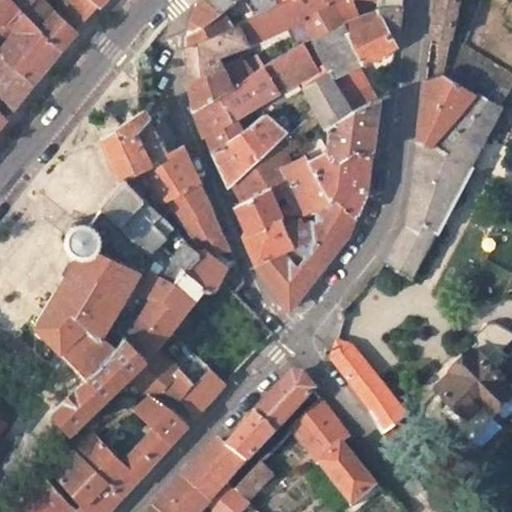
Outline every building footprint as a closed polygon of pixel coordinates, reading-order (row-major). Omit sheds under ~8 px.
[(47,62),(59,45),(16,0),(0,0),(0,50),(32,81),(47,62)] [(77,26),(100,2),(98,0),(53,0),(50,4),(44,0),(16,0),(59,45),(77,26)] [(198,0),(194,9),(190,27),(220,8),(232,1),(233,0),(198,0)] [(243,19),(254,13),(246,0),(233,0),(232,1),(243,19)] [(332,0),(279,0),(254,13),(243,19),(237,22),(245,43),(300,18),(311,38),(338,24),(332,0)] [(279,0),(246,0),(254,13),(279,0)] [(356,27),(345,0),(332,0),(338,24),(343,34),(356,27)] [(377,0),(378,9),(401,5),(401,0),(377,0)] [(435,0),(432,33),(452,36),(459,0),(435,0)] [(511,77),(511,0),(459,0),(452,36),(444,71),(471,86),(499,102),(511,77)] [(395,43),(401,5),(378,9),(378,16),(395,43)] [(220,8),(190,27),(187,37),(186,45),(229,25),(220,8)] [(362,66),(395,43),(378,16),(356,27),(343,34),(347,41),(322,56),(325,62),(328,68),(339,86),(340,93),(351,114),(376,100),(362,66)] [(245,43),(237,22),(229,25),(186,45),(185,51),(189,76),(222,64),(218,54),(245,43)] [(347,41),(343,34),(338,24),(311,38),(322,56),(347,41)] [(432,33),(427,70),(444,71),(452,36),(432,33)] [(301,77),(304,84),(328,68),(325,62),(322,56),(311,38),(262,64),(280,91),(301,77)] [(0,89),(14,104),(32,81),(0,50),(0,89)] [(251,56),(243,60),(251,71),(259,67),(251,56)] [(222,64),(189,76),(191,96),(194,109),(224,96),(232,118),(236,117),(280,91),(262,64),(259,67),(251,71),(243,60),(240,57),(222,64)] [(331,125),(351,114),(340,93),(339,86),(328,68),(304,84),(315,104),(312,107),(325,127),(331,125)] [(427,70),(417,155),(471,86),(444,71),(427,70)] [(151,72),(141,72),(140,95),(150,95),(151,72)] [(502,106),(499,102),(471,86),(417,155),(406,222),(383,257),(411,272),(502,106)] [(204,135),(207,134),(232,118),(224,96),(194,109),(204,135)] [(370,149),(376,100),(351,114),(331,125),(329,147),(370,149)] [(149,115),(151,105),(140,112),(123,122),(103,134),(114,171),(122,177),(138,159),(130,132),(149,115)] [(162,113),(151,105),(149,115),(130,132),(138,159),(122,177),(147,204),(153,211),(167,203),(200,185),(182,145),(170,152),(155,128),(162,120),(159,117),(162,113)] [(266,114),(242,131),(214,150),(229,184),(232,180),(272,144),(288,131),(266,114)] [(232,118),(207,134),(214,150),(242,131),(232,118)] [(286,169),(272,144),(232,180),(242,202),(265,186),(282,175),(301,212),(330,197),(309,157),(286,169)] [(364,193),(370,149),(329,147),(309,157),(330,197),(354,214),(364,193)] [(306,221),(301,212),(282,175),(265,186),(282,226),(298,219),(301,225),(306,221)] [(132,237),(147,204),(122,177),(110,192),(100,205),(104,210),(132,237)] [(230,249),(200,185),(167,203),(182,227),(218,256),(219,252),(230,249)] [(282,226),(265,186),(242,202),(236,207),(247,230),(243,233),(260,269),(289,240),(282,226)] [(511,222),(511,188),(498,215),(511,222)] [(346,232),(354,214),(330,197),(308,224),(306,221),(301,225),(298,219),(282,226),(289,240),(260,269),(286,305),(346,232)] [(160,218),(153,211),(147,204),(132,237),(147,250),(163,221),(160,218)] [(36,325),(61,350),(105,309),(110,316),(140,264),(130,258),(126,266),(107,252),(110,247),(99,239),(101,235),(98,228),(95,223),(85,217),(82,216),(75,219),(69,228),(69,237),(72,245),(77,251),(72,260),(60,282),(42,314),(36,325)] [(218,256),(182,227),(161,274),(188,307),(206,286),(211,289),(217,289),(220,286),(223,278),(226,262),(218,256)] [(177,319),(188,307),(161,274),(148,270),(144,277),(138,289),(152,295),(177,319)] [(169,327),(177,319),(152,295),(145,305),(139,312),(160,338),(169,327)] [(61,350),(87,375),(126,336),(123,331),(110,316),(105,309),(61,350)] [(143,357),(160,338),(139,312),(130,322),(123,331),(126,336),(143,357)] [(185,326),(177,319),(169,327),(178,335),(185,326)] [(330,354),(383,433),(405,413),(337,335),(330,354)] [(112,387),(143,357),(126,336),(87,375),(62,401),(54,410),(72,428),(112,387)] [(469,411),(482,398),(490,406),(494,402),(500,408),(511,396),(511,388),(510,387),(511,385),(511,380),(511,348),(511,349),(496,362),(486,353),(480,347),(477,351),(472,345),(456,359),(459,363),(440,382),(469,411)] [(227,380),(200,356),(186,371),(179,364),(172,369),(156,355),(133,380),(142,387),(157,386),(166,386),(178,395),(196,413),(227,380)] [(291,375),(254,417),(275,435),(315,392),(304,376),(299,373),(291,375)] [(133,408),(155,426),(170,439),(187,421),(152,394),(138,404),(133,408)] [(309,452),(341,425),(325,404),(292,432),(309,452)] [(248,464),(275,435),(254,417),(227,447),(248,464)] [(349,435),(341,425),(309,452),(317,462),(339,443),(349,435)] [(122,491),(170,439),(155,426),(123,459),(94,430),(75,449),(103,474),(122,491)] [(231,484),(248,464),(227,447),(217,438),(197,460),(229,487),(231,484)] [(339,443),(317,462),(352,504),(373,486),(339,443)] [(51,471),(80,501),(103,474),(75,449),(51,471)] [(235,488),(231,484),(229,487),(197,460),(181,478),(208,505),(203,510),(204,511),(237,511),(247,500),(235,488)] [(261,462),(235,488),(247,500),(273,474),(261,462)] [(81,511),(103,511),(122,491),(103,474),(80,501),(76,506),(81,511)] [(81,511),(76,506),(64,497),(46,476),(9,511),(81,511)] [(201,511),(203,510),(208,505),(181,478),(151,511),(201,511)]
